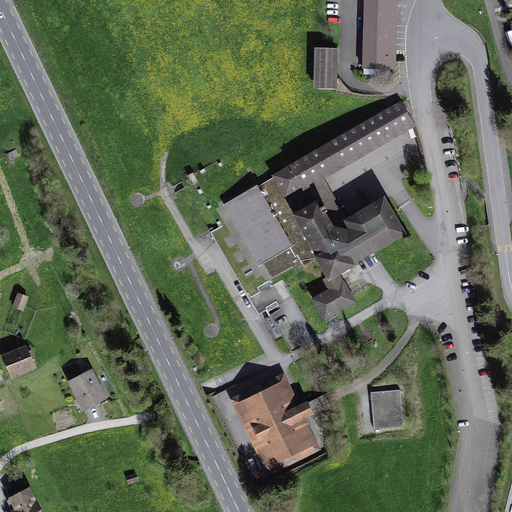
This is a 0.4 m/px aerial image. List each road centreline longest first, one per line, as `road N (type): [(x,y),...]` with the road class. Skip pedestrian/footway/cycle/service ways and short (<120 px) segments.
road 1 (secondary): [(0,5),(239,511)]
road 2 (residential): [(509,277),(476,61),(423,28)]
road 3 (residential): [(454,283),(384,304),(203,389)]
road 4 (residential): [(423,28),(419,60),(454,283)]
road 5 (residential): [(454,283),(482,430),(469,511)]
